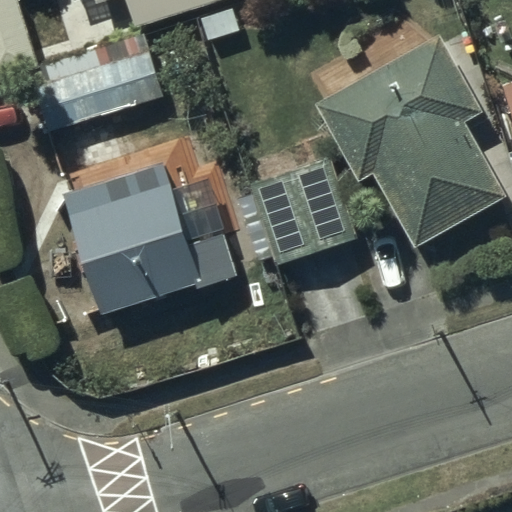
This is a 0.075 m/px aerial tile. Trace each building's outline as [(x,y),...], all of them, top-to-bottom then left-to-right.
[(16,0),(0,0),(0,74),(34,66),(16,0)] [(106,0),(122,0),(131,27),(213,0),(91,0),(93,4),(106,0)] [(437,38),(313,106),(356,185),(372,175),(411,246),(501,197),(460,122),(478,112),(437,38)] [(33,85),(46,130),(162,98),(150,52),(33,85)] [(247,184),(273,266),(356,239),(329,157),(247,184)] [(61,195),(97,313),(198,282),(161,164),(61,195)]
